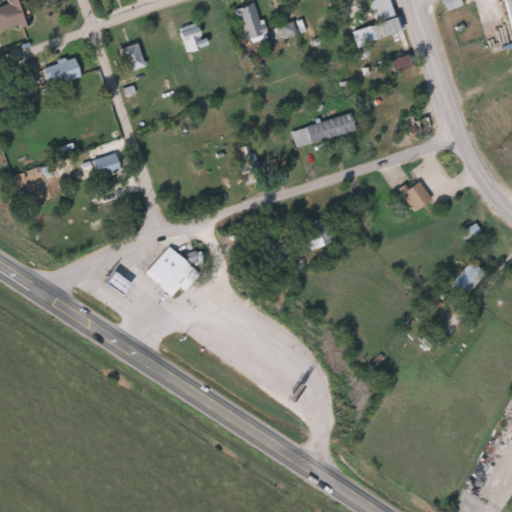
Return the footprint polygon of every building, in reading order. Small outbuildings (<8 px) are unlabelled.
[(395,33),(384,0),(365,0),(373,24),(349,31),(353,46),(395,33)] [(439,0),(442,11),(459,6),(457,0),(439,0)] [(0,31),(25,23),(21,12),(15,14),(11,1),(0,4),(0,31)] [(234,8),(240,40),(263,35),(260,20),(254,21),(251,4),(234,8)] [(279,38),(293,35),(290,22),(276,25),(279,38)] [(200,48),(194,23),(176,27),(182,52),(200,48)] [(141,67),(134,43),(117,48),(124,72),(141,67)] [(39,65),(44,86),(75,79),(71,59),(39,65)] [(292,147),(352,132),(347,114),(287,129),(292,147)] [(237,172),(256,167),(252,152),(246,154),(244,145),(231,148),(237,172)] [(92,176),(115,171),(111,154),(88,159),(92,176)] [(414,212),(433,198),(419,180),(408,188),(404,183),(396,189),(414,212)] [(301,224),(303,231),(296,233),(303,252),(331,242),(322,216),(301,224)] [(143,273),(168,246),(200,275),(175,302),(143,273)] [(449,283),(463,295),(481,275),(466,262),(449,283)] [(105,284),(113,271),(130,283),(122,295),(105,284)]
